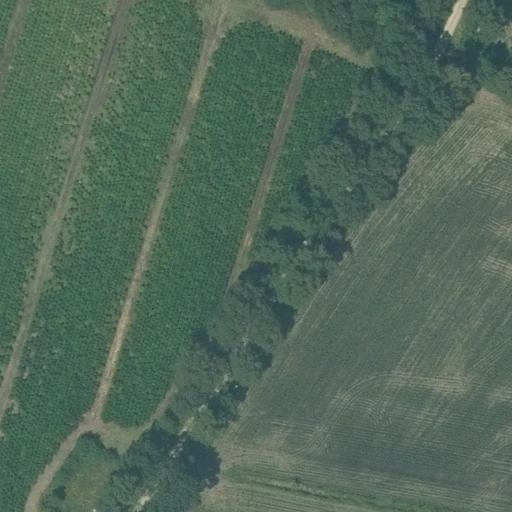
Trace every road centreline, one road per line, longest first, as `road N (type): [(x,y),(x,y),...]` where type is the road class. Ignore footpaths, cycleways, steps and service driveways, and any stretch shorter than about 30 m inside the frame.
road 1 (track): [(461,0),(441,45),(133,511)]
road 2 (track): [(332,0),(511,76)]
